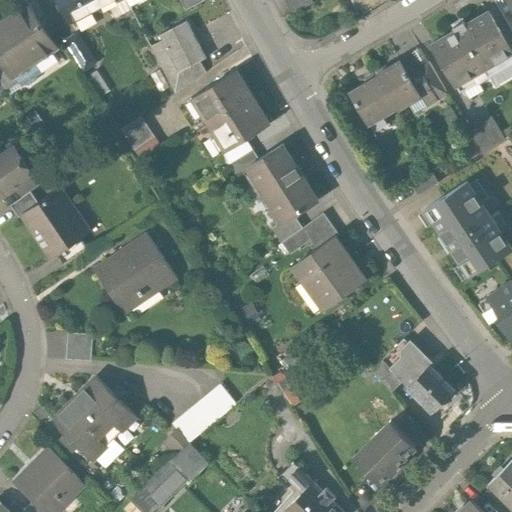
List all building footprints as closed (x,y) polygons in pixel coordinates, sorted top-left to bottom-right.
[(26,0),(25,0),(0,16),(0,60),(11,76),(33,61),(57,46),(26,0)] [(56,0),(68,22),(106,2),(114,16),(131,7),(126,0),(56,0)] [(283,0),(291,15),(312,4),(310,0),(283,0)] [(511,3),(502,10),(511,27),(511,3)] [(452,24),(430,36),(461,89),(511,59),(511,48),(486,5),(465,17),(462,13),(450,20),(452,24)] [(208,56),(188,17),(160,32),(164,39),(153,45),(176,89),(209,72),(202,59),(208,56)] [(95,62),(77,31),(64,38),(82,69),(95,62)] [(371,66),(374,70),(396,108),(407,102),(413,111),(428,103),(405,63),(398,51),(371,66)] [(405,63),(428,103),(438,97),(418,62),(415,57),(405,63)] [(427,57),(418,62),(438,97),(448,91),(427,57)] [(11,76),(0,60),(0,78),(7,89),(16,83),(11,76)] [(40,71),(33,61),(11,76),(16,83),(18,86),(40,71)] [(254,95),(237,67),(188,98),(205,125),(254,95)] [(167,87),(158,69),(149,74),(158,92),(167,87)] [(374,70),(347,86),(369,124),(396,108),(374,70)] [(254,95),(205,125),(222,152),(246,138),(271,122),(254,95)] [(449,102),(440,107),(450,125),(460,120),(449,102)] [(491,114),(468,128),(481,151),(505,137),(491,114)] [(154,135),(142,115),(122,127),(134,147),(154,135)] [(246,138),(222,152),(228,161),(231,159),(251,146),(246,138)] [(13,140),(0,149),(0,195),(12,188),(34,173),(13,140)] [(245,165),(262,193),(300,170),(283,142),(259,157),(245,165)] [(245,165),(259,157),(251,146),(231,159),(237,170),(245,165)] [(432,169),(411,182),(416,192),(438,179),(432,169)] [(317,198),(300,170),(262,193),(279,221),(294,212),(317,198)] [(34,173),(12,188),(18,197),(30,189),(40,182),(34,173)] [(467,182),(426,209),(469,276),(511,248),(467,182)] [(74,203),(63,185),(39,201),(22,213),(49,254),(77,235),(97,222),(82,198),(74,203)] [(13,200),(22,213),(39,201),(30,189),(18,197),(13,200)] [(324,211),(303,225),(281,240),(289,251),(311,237),(315,244),(336,230),(324,211)] [(303,225),(294,212),(279,221),(271,226),(281,240),(303,225)] [(292,262),(308,284),(353,252),(336,230),(315,244),(292,262)] [(176,276),(145,231),(92,267),(124,312),(176,276)] [(77,235),(49,254),(57,266),(85,248),(77,235)] [(369,275),(353,252),(308,284),(324,307),(369,275)] [(511,339),(511,280),(480,302),(493,322),(498,319),(511,339)] [(260,317),(252,301),(236,308),(245,325),(260,317)] [(93,333),(67,331),(66,356),(91,357),(93,333)] [(407,383),(430,361),(433,359),(410,333),(406,338),(403,335),(372,365),(375,369),(391,388),(394,393),(407,383)] [(407,383),(433,410),(456,389),(430,361),(407,383)] [(391,388),(375,369),(366,375),(383,395),(391,388)] [(60,427),(91,459),(137,414),(115,392),(94,371),(70,394),(48,416),(60,427)] [(277,381),(293,405),(300,401),(285,377),(277,381)] [(337,397),(344,404),(361,387),(354,380),(337,397)] [(183,445),(188,440),(235,401),(219,382),(167,425),(183,445)] [(350,450),(378,480),(416,443),(361,387),(344,404),(370,431),(350,450)] [(300,401),(293,405),(300,417),(312,409),(305,398),(300,401)] [(187,511),(224,476),(188,440),(183,445),(125,495),(142,511),(187,511)] [(45,443),(9,479),(30,500),(41,511),(55,511),(85,483),(45,443)] [(511,455),(486,480),(511,506),(511,455)] [(271,511),(277,511),(312,479),(292,458),(278,472),(292,487),(269,509),(271,511)] [(342,511),(330,498),(334,494),(325,484),(320,488),(312,479),(277,511),(342,511)] [(485,511),(468,494),(450,511),(485,511)] [(41,511),(30,500),(21,509),(24,511),(41,511)] [(9,511),(0,502),(0,511),(9,511)]
